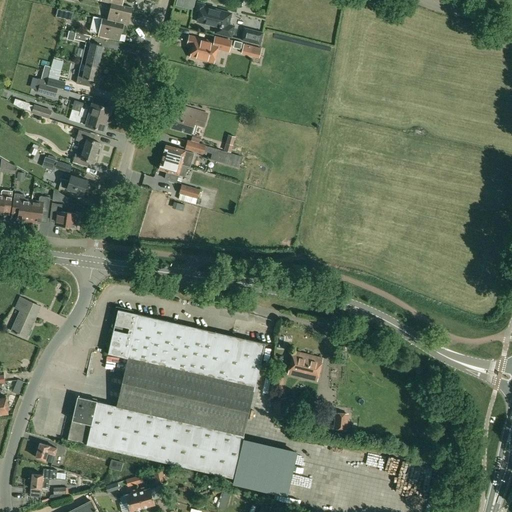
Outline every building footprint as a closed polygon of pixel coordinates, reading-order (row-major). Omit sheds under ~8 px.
[(129,25),(132,8),(122,6),(111,3),(108,20),(129,25)] [(218,27),(217,34),(231,37),(233,29),(228,27),(231,14),(204,7),(204,5),(197,3),(195,12),(201,14),(199,22),(218,27)] [(178,8),(177,19),(193,21),(194,10),(178,8)] [(93,16),(90,31),(99,33),(98,36),(120,41),(124,24),(129,25),(108,20),(102,19),(93,16)] [(242,40),(259,44),(262,33),(244,29),(242,40)] [(86,64),(98,68),(101,54),(99,54),(101,45),(89,42),(90,36),(76,32),(74,39),(85,42),(81,63),(86,64)] [(190,57),(207,61),(213,63),(217,48),(229,51),(231,41),(215,37),(213,44),(205,42),(206,40),(189,36),(187,44),(193,45),(190,57)] [(244,44),(242,53),(256,56),(259,57),(261,48),(258,48),(244,44)] [(76,83),(91,86),(93,80),(95,81),(98,68),(86,65),(86,64),(81,63),(76,83)] [(48,78),(58,81),(60,71),(51,69),(48,78)] [(39,78),(36,89),(38,90),(37,92),(55,97),(58,88),(46,85),(47,81),(39,78)] [(47,81),(46,85),(58,88),(63,90),(65,83),(58,81),(48,78),(47,81)] [(29,102),(21,100),(19,106),(27,109),(29,102)] [(80,112),(107,120),(108,116),(110,116),(111,111),(110,109),(92,103),(91,107),(88,106),(87,109),(81,107),(80,112)] [(49,119),(52,110),(34,104),(31,113),(49,119)] [(173,122),(171,128),(191,133),(195,134),(197,125),(203,126),(207,114),(193,109),(191,109),(183,107),(181,114),(175,112),(172,122),(173,122)] [(392,111),(390,117),(404,122),(406,116),(392,111)] [(106,123),(107,120),(80,112),(79,116),(84,118),(83,121),(86,122),(85,125),(103,131),(104,130),(106,129),(107,125),(106,123)] [(85,143),(82,154),(76,152),(73,162),(87,166),(89,161),(93,162),(99,143),(90,140),(91,135),(79,131),(76,140),(85,143)] [(203,154),(206,145),(187,140),(185,149),(203,154)] [(226,143),(224,150),(231,151),(233,144),(226,143)] [(35,155),(37,149),(39,146),(34,144),(32,147),(29,152),(35,155)] [(161,159),(187,166),(188,162),(182,160),(185,151),(166,145),(161,159)] [(210,159),(238,168),(241,156),(214,148),(210,159)] [(185,175),(187,166),(161,159),(159,169),(167,171),(164,179),(168,180),(169,182),(173,183),(175,182),(176,182),(178,173),(185,175)] [(54,168),(70,172),(72,165),(57,160),(54,168)] [(23,182),(24,173),(17,172),(16,181),(23,182)] [(67,189),(83,194),(84,190),(86,190),(87,189),(89,185),(88,184),(86,183),(87,181),(71,176),(69,182),(61,179),(59,187),(67,189)] [(181,184),(179,193),(197,199),(200,189),(181,184)] [(11,208),(13,191),(3,190),(1,191),(1,194),(0,194),(0,214),(3,215),(4,207),(11,208)] [(18,220),(29,221),(32,201),(25,200),(26,197),(24,195),(15,194),(12,216),(19,217),(18,220)] [(48,215),(51,198),(40,197),(39,198),(39,202),(32,201),(29,221),(41,222),(42,214),(48,215)] [(76,227),(77,214),(62,212),(63,205),(53,204),(51,219),(57,220),(56,224),(76,227)] [(14,308),(20,311),(11,330),(26,337),(31,326),(30,325),(34,316),(36,317),(41,306),(20,296),(14,308)] [(127,358),(116,406),(163,417),(243,435),(265,343),(133,313),(133,310),(116,306),(112,325),(114,325),(107,353),(127,358)] [(316,381),(322,358),(294,351),(288,374),(316,381)] [(0,414),(8,414),(6,396),(3,396),(3,389),(2,389),(1,383),(0,383),(0,414)] [(22,389),(16,386),(13,392),(20,394),(22,389)] [(66,440),(152,459),(163,417),(116,406),(77,396),(66,440)] [(273,398),(274,419),(288,418),(286,397),(273,398)] [(334,429),(347,430),(347,428),(352,429),(352,423),(348,422),(348,413),(336,412),(334,429)] [(243,435),(163,417),(152,459),(233,478),(243,435)] [(52,462),(56,448),(49,446),(39,443),(35,457),(52,462)] [(121,471),(123,463),(111,459),(109,468),(121,471)] [(56,473),(57,470),(43,469),(43,475),(32,473),(30,488),(41,489),(42,487),(48,488),(49,478),(56,479),(66,480),(66,473),(56,473)] [(165,479),(163,469),(153,472),(155,482),(165,479)] [(131,486),(140,483),(143,482),(142,475),(138,476),(129,478),(131,486)] [(112,491),(120,489),(117,482),(105,486),(107,492),(112,491)] [(213,494),(221,492),(218,485),(211,488),(213,494)] [(137,489),(138,492),(142,508),(154,504),(153,499),(159,497),(156,488),(150,489),(150,488),(144,490),(144,487),(137,489)] [(130,511),(142,508),(138,492),(121,496),(120,498),(121,502),(123,503),(127,502),(130,511)] [(96,511),(91,501),(68,511),(96,511)]
